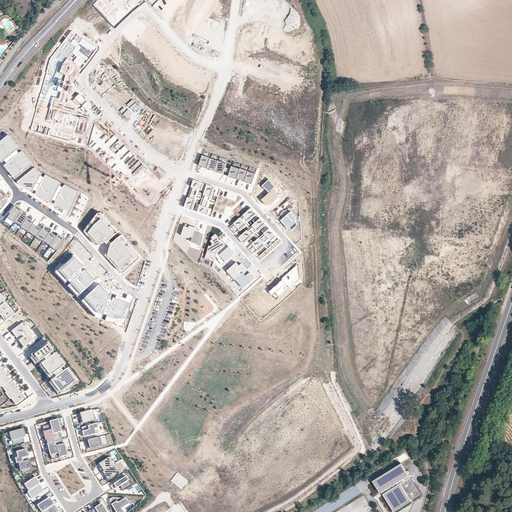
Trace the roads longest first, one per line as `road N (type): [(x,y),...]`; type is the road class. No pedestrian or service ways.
road 1 (residential): [(183,172),(152,158),(84,82),(85,71),(140,9),(190,53),(226,69)]
road 2 (residential): [(172,208),(223,227),(261,267),(289,244),(243,193),(183,172)]
road 3 (residential): [(28,415),(43,468),(74,506),(95,486),(63,405)]
road 4 (secondary): [(444,511),(511,303)]
road 5 (residential): [(17,194),(76,233),(144,300)]
road 6 (residential): [(63,405),(97,394),(116,376),(144,300)]
